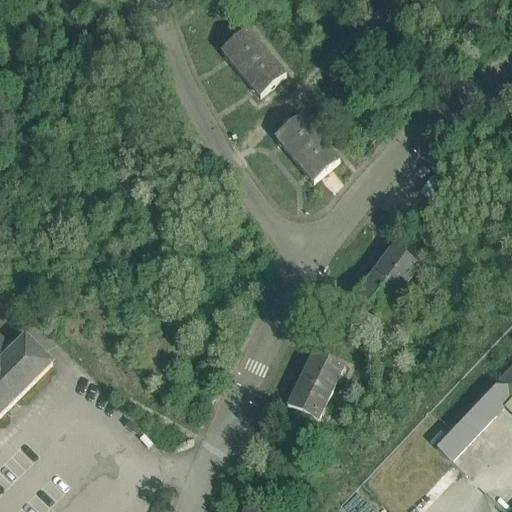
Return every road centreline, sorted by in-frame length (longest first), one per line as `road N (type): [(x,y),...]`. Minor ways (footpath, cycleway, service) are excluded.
road 1 (residential): [(164,0),(208,115),(280,220),(320,257)]
road 2 (residential): [(511,82),(391,176),(320,257)]
road 3 (residential): [(320,257),(262,366)]
